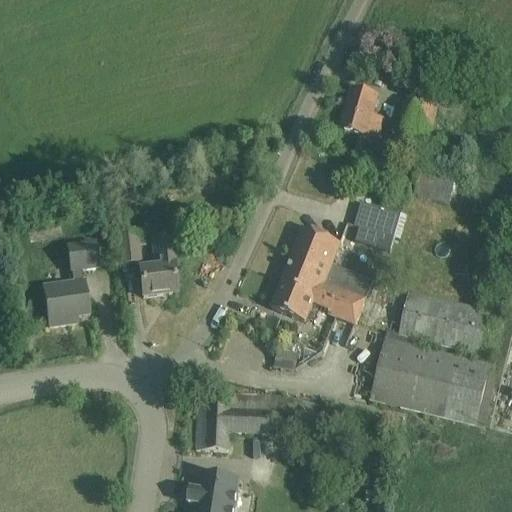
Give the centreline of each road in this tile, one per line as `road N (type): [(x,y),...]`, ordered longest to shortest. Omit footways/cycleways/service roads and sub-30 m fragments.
road 1 (residential): [(141,397),(201,336),(225,298),(358,0)]
road 2 (unclassified): [(0,388),(93,376),(127,383),(141,397)]
